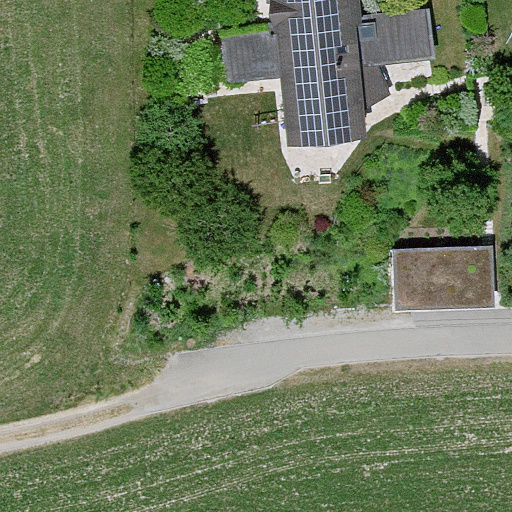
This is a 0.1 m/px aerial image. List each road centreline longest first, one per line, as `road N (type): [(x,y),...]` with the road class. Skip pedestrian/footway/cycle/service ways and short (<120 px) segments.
road 1 (residential): [(511,341),(331,355),(128,407)]
road 2 (track): [(0,442),(128,407)]
